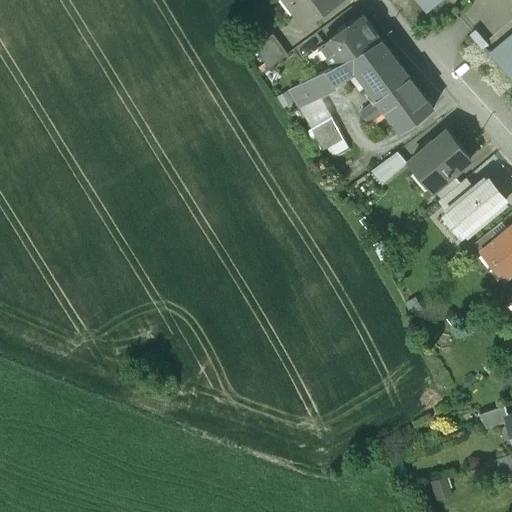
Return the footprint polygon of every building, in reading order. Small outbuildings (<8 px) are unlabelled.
[(288,0),(306,24),(338,0),(288,0)] [(362,13),(322,43),(328,50),(325,52),(333,63),(381,38),(362,13)] [(273,31),(253,45),(269,67),(288,53),(273,31)] [(333,63),(326,68),(333,81),(335,80),(347,74),(348,69),(352,74),(357,70),(378,98),(360,112),(368,123),(387,109),(401,129),(433,107),(381,38),(333,63)] [(326,68),(290,87),(300,106),(337,85),(335,80),(333,81),(326,68)] [(331,117),(312,128),(323,149),(342,138),(331,117)] [(472,157),(448,128),(411,159),(434,188),(452,173),(472,157)] [(343,139),(327,147),(332,156),(347,147),(343,139)] [(397,150),(370,170),(380,183),(407,163),(397,150)] [(452,173),(434,188),(442,197),(460,182),(452,173)] [(442,197),(440,199),(449,209),(475,188),(466,177),(460,182),(442,197)] [(449,209),(447,211),(466,234),(506,201),(487,178),(475,188),(449,209)] [(511,227),(500,237),(488,247),(508,271),(511,268),(511,227)] [(492,229),(475,243),(483,252),(488,247),(500,237),(492,229)] [(505,404),(480,413),(485,428),(508,421),(506,416),(509,415),(505,404)] [(511,452),(478,465),(483,477),(504,469),(509,483),(511,481),(511,452)]
